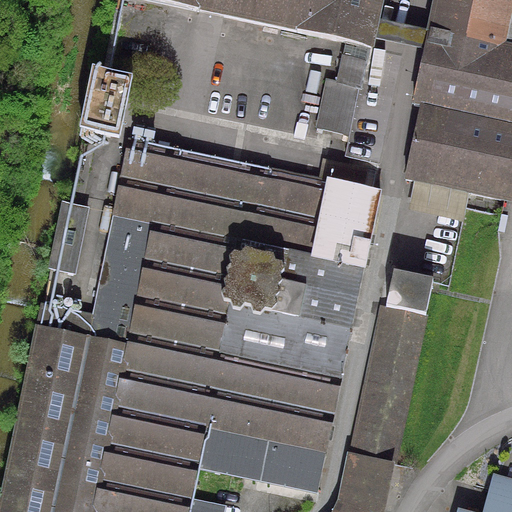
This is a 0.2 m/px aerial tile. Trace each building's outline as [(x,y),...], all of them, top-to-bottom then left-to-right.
[(130,0),(367,50),(368,50),(369,49),(379,0),(130,0)] [(511,0),(434,0),(412,108),(419,110),(403,182),(511,205),(511,0)] [(369,49),(368,50),(367,50),(366,56),(358,54),(357,62),(341,59),(335,85),(325,82),(315,130),(348,137),(355,103),(360,104),(363,94),(377,97),(387,53),(369,49)] [(79,133),(108,140),(120,81),(91,75),(79,133)] [(79,317),(40,309),(0,500),(0,511),(212,511),(213,510),(214,507),(188,502),(195,469),(315,494),(378,196),(127,144),(89,326),(78,324),(79,317)] [(86,212),(61,207),(48,271),(72,276),(86,212)] [(377,511),(388,466),(392,467),(431,284),(392,276),(343,506),(340,511),(377,511)]
